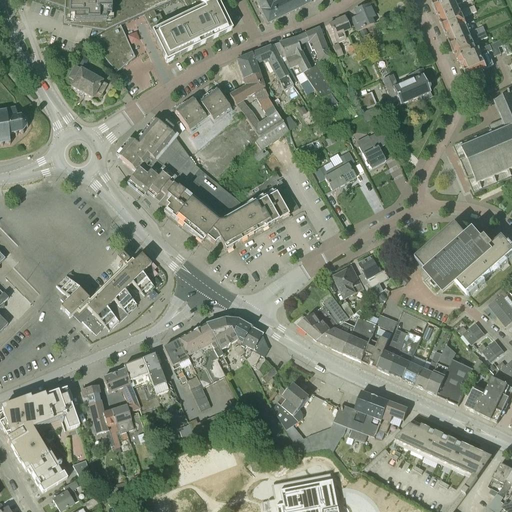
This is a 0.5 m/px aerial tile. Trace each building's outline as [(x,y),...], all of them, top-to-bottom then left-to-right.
[(63,26),(102,33),(89,39),(116,74),(135,59),(121,27),(136,20),(143,17),(166,65),(178,58),(231,32),(216,1),(215,2),(213,0),(34,0),(63,10),(63,26)] [(281,0),(273,4),(270,0),(254,0),(260,12),(267,26),(318,0),(281,0)] [(430,0),(432,3),(431,4),(434,10),(455,0),(430,0)] [(436,15),(437,15),(440,22),(460,13),(461,13),(460,12),(457,6),(470,0),(455,0),(434,10),(436,15)] [(356,33),(364,30),(373,26),(370,20),(374,18),(369,6),(354,12),(356,18),(350,20),(356,33)] [(445,36),(446,36),(466,27),(467,27),(463,18),(477,13),(474,7),(461,13),(460,13),(440,22),(439,22),(445,36)] [(343,34),(349,32),(344,19),(329,25),(337,44),(346,41),(343,34)] [(449,42),(448,43),(450,48),(485,33),(483,28),(469,34),(466,27),(446,36),(449,42)] [(318,30),(304,36),(307,44),(308,46),(309,45),(312,52),(313,51),(319,65),(331,61),(322,39),(318,30)] [(457,61),(458,61),(477,52),(474,45),(488,39),(485,33),(450,48),(453,54),(454,54),(457,61)] [(301,52),(305,51),(302,46),(307,44),(304,36),(295,39),(287,42),(292,54),(293,54),(298,67),(297,67),(301,74),(302,74),(321,101),(330,95),(331,95),(318,66),(310,70),(301,52)] [(463,70),(467,78),(487,70),(494,67),(488,54),(492,52),(495,58),(501,55),(499,49),(503,47),(501,41),(477,52),(458,61),(462,71),(463,70)] [(297,67),(298,67),(293,54),(292,54),(287,42),(271,47),(287,76),(292,85),(296,83),(290,71),(297,67)] [(332,47),(337,59),(343,56),(338,45),(332,47)] [(255,54),(236,61),(243,81),(260,75),(256,66),(259,64),(265,62),(266,61),(276,80),(277,81),(278,81),(284,92),(293,87),(292,85),(287,76),(271,47),(260,51),(257,53),(256,53),(255,54)] [(107,86),(97,80),(75,68),(68,78),(74,82),(71,88),(91,100),(95,94),(101,97),(107,86)] [(393,77),(382,81),(392,105),(397,103),(399,108),(420,99),(422,103),(431,99),(429,95),(429,93),(430,92),(428,86),(426,87),(422,78),(425,77),(422,70),(413,74),(408,76),(410,82),(397,87),(393,77)] [(273,109),(262,91),(265,90),(263,87),(260,75),(243,81),(245,88),(229,97),(233,106),(252,130),(258,139),(254,144),(249,152),(258,163),(268,154),(264,150),(289,134),(273,109)] [(314,92),(307,82),(300,86),(306,96),(313,92),(314,92)] [(127,94),(121,86),(114,91),(121,99),(127,94)] [(212,128),(231,113),(215,92),(199,103),(198,101),(193,104),(191,101),(174,114),(190,136),(208,123),(212,128)] [(371,94),(357,99),(362,111),(376,106),(371,94)] [(511,94),(510,96),(509,94),(508,95),(508,96),(496,101),(496,99),(493,101),(502,121),(488,127),(490,131),(453,147),(473,195),(511,179),(511,181),(511,94)] [(302,108),(296,111),(300,117),(306,114),(303,107),(302,108)] [(377,107),(369,111),(373,120),(381,116),(377,107)] [(22,133),(25,127),(24,121),(18,117),(16,117),(15,109),(0,111),(0,146),(10,146),(8,136),(22,133)] [(172,188),(180,194),(199,171),(195,167),(176,139),(178,137),(171,132),(173,130),(163,122),(160,126),(155,123),(135,146),(131,142),(117,158),(136,174),(132,178),(128,183),(144,196),(148,192),(156,198),(160,193),(164,197),(172,188)] [(370,142),(358,149),(362,156),(366,163),(365,164),(366,165),(367,165),(369,170),(369,169),(384,161),(384,162),(384,161),(378,150),(392,142),(387,129),(368,139),(370,142)] [(309,136),(295,141),(298,149),(312,143),(309,136)] [(332,137),(325,141),(328,147),(335,143),(332,137)] [(303,147),(296,150),(299,157),(306,154),(303,147)] [(342,164),(333,168),(343,186),(355,180),(348,167),(353,164),(348,154),(339,159),(342,164)] [(314,173),(314,174),(319,183),(324,180),(332,193),(343,186),(333,168),(326,172),(323,168),(314,173)] [(388,169),(372,178),(377,188),(394,178),(388,169)] [(248,203),(240,207),(232,199),(199,171),(180,194),(172,188),(164,197),(164,198),(168,202),(164,206),(167,208),(166,209),(167,210),(164,213),(201,244),(200,244),(212,254),(222,249),(224,253),(288,217),(280,204),(271,190),(248,203)] [(263,184),(243,195),(248,203),(271,190),(266,182),(263,184)] [(291,198),(280,204),(287,216),(288,217),(298,210),(291,198)] [(415,262),(430,279),(426,282),(435,293),(440,289),(443,292),(454,282),(485,255),(477,246),(473,241),(470,244),(455,226),(415,262)] [(485,255),(454,282),(466,296),(511,255),(511,251),(511,250),(511,249),(511,248),(509,245),(508,246),(502,240),(492,248),(485,239),(477,246),(485,255)] [(69,320),(74,315),(82,323),(95,337),(108,325),(113,329),(136,306),(131,301),(135,298),(127,289),(129,287),(131,285),(140,294),(149,285),(149,284),(153,280),(149,276),(154,272),(140,258),(132,266),(121,255),(115,261),(120,265),(118,267),(120,270),(118,271),(122,275),(119,278),(114,284),(95,301),(91,305),(75,288),(79,284),(70,274),(55,288),(64,297),(60,301),(64,305),(59,310),(69,320)] [(366,260),(359,263),(360,266),(359,266),(364,275),(367,282),(368,282),(375,278),(378,285),(379,286),(388,280),(384,272),(382,274),(379,268),(377,269),(372,259),(367,262),(366,260)] [(345,301),(363,292),(351,268),(342,273),(343,274),(333,279),(345,301)] [(402,278),(399,281),(405,287),(408,283),(402,278)] [(372,289),(370,285),(369,285),(364,288),(369,296),(371,301),(377,298),(372,289)] [(497,318),(510,308),(504,300),(508,297),(503,291),(498,295),(500,298),(489,307),(497,318)] [(349,320),(345,313),(333,297),(323,305),(340,327),(345,323),(350,320),(350,319),(349,320)] [(347,303),(342,306),(345,313),(349,320),(350,319),(354,316),(347,303)] [(318,344),(335,331),(335,330),(340,327),(325,307),(298,328),(317,344),(318,344)] [(511,310),(510,308),(497,318),(505,328),(511,323),(511,310)] [(376,327),(382,329),(386,319),(380,317),(376,327)] [(382,329),(388,331),(391,321),(386,319),(382,329)] [(354,331),(343,356),(361,364),(368,346),(372,336),(373,336),(376,327),(359,320),(355,328),(355,329),(354,329),(354,331)] [(224,321),(206,327),(217,349),(213,351),(218,362),(216,363),(220,371),(227,367),(223,359),(226,358),(222,351),(236,343),(237,343),(224,321)] [(224,321),(237,343),(236,343),(240,346),(241,346),(250,330),(239,324),(234,322),(224,321)] [(391,321),(388,331),(393,333),(397,323),(391,321)] [(335,331),(318,344),(343,356),(354,331),(354,329),(355,329),(355,328),(345,323),(340,327),(335,330),(335,331)] [(427,324),(424,333),(427,334),(428,332),(434,335),(437,328),(427,324)] [(462,337),(471,347),(484,337),(475,326),(467,333),(463,328),(458,333),(462,338),(462,337)] [(206,327),(178,342),(190,366),(196,376),(195,377),(196,378),(199,386),(200,386),(202,390),(224,379),(220,371),(216,363),(218,362),(213,351),(217,349),(206,327)] [(241,346),(240,346),(239,348),(240,348),(243,355),(242,356),(245,361),(250,370),(255,366),(260,357),(264,359),(269,351),(267,350),(261,346),(263,342),(262,339),(261,338),(261,336),(250,330),(241,346)] [(394,350),(398,342),(402,333),(396,330),(389,348),(394,350)] [(406,338),(404,342),(400,353),(390,377),(403,383),(410,365),(412,359),(416,351),(421,339),(408,333),(407,335),(406,338)] [(394,350),(400,353),(404,342),(406,338),(407,335),(402,333),(398,342),(394,350)] [(372,369),(377,371),(387,348),(389,343),(373,336),(372,336),(368,346),(361,364),(363,365),(364,363),(373,367),(372,369)] [(178,342),(169,347),(179,366),(188,362),(178,342)] [(482,354),(491,365),(503,354),(495,343),(487,350),(483,345),(477,350),(481,355),(482,354)] [(442,356),(428,394),(458,408),(463,396),(462,395),(468,383),(473,371),(472,371),(453,362),(456,355),(446,346),(442,356)] [(169,347),(162,350),(167,359),(172,368),(171,368),(173,371),(179,368),(180,368),(179,366),(169,347)] [(387,348),(377,371),(390,377),(400,353),(394,350),(389,348),(387,348)] [(423,371),(416,389),(428,394),(435,375),(442,356),(435,353),(431,363),(432,363),(431,364),(428,373),(423,371)] [(154,356),(142,361),(153,390),(155,397),(159,405),(161,404),(164,412),(179,407),(173,392),(170,383),(165,385),(154,356)] [(478,360),(472,371),(473,371),(479,375),(484,365),(478,360)] [(123,368),(124,371),(131,391),(131,392),(139,410),(140,410),(142,415),(160,408),(159,405),(155,397),(153,390),(142,361),(123,368)] [(511,380),(511,362),(506,368),(502,363),(496,368),(500,373),(502,371),(510,382),(511,380)] [(403,383),(416,389),(423,371),(410,365),(403,383)] [(272,370),(261,379),(265,383),(276,375),(277,374),(274,369),(272,370)] [(139,410),(131,392),(131,391),(124,371),(102,380),(108,395),(120,390),(128,407),(126,407),(129,414),(139,410)] [(196,378),(187,382),(190,390),(199,386),(196,378)] [(484,396),(475,415),(497,425),(511,393),(511,389),(492,380),(484,396)] [(468,383),(462,395),(463,396),(470,398),(464,409),(475,415),(484,396),(474,391),(476,387),(468,383)] [(190,391),(192,396),(202,391),(202,390),(200,386),(190,391)] [(293,386),(273,411),(286,432),(292,428),(293,427),(300,423),(302,420),(303,418),(302,415),(300,411),(309,399),(293,386)] [(202,391),(192,396),(195,402),(205,397),(202,391)] [(42,495),(67,480),(63,473),(61,474),(57,469),(58,468),(48,453),(46,454),(32,430),(63,419),(67,432),(79,428),(70,404),(72,404),(72,402),(68,392),(58,396),(57,393),(30,403),(29,400),(1,410),(2,413),(0,414),(0,428),(2,431),(7,428),(10,439),(5,441),(9,447),(10,446),(25,472),(28,470),(42,495)] [(354,412),(373,419),(381,422),(388,403),(362,393),(354,412)] [(84,406),(88,405),(100,403),(98,396),(83,400),(84,406)] [(205,397),(195,402),(197,408),(207,403),(205,397)] [(105,450),(113,448),(103,415),(100,403),(88,405),(96,436),(100,435),(105,450)] [(207,403),(197,408),(200,414),(210,409),(207,403)] [(386,435),(392,419),(403,423),(408,411),(388,403),(381,422),(378,429),(377,431),(386,435)] [(126,433),(133,431),(129,414),(126,407),(110,413),(115,427),(117,427),(119,432),(120,436),(120,435),(120,436),(126,435),(126,433)] [(354,412),(348,409),(341,407),(333,423),(348,429),(351,430),(352,431),(367,436),(374,439),(377,431),(378,429),(371,426),(373,419),(354,412)] [(115,433),(119,432),(117,427),(115,427),(110,413),(103,415),(113,448),(114,450),(120,449),(115,433)] [(220,415),(214,418),(219,428),(224,426),(220,415)] [(214,418),(208,420),(213,431),(219,428),(214,418)] [(208,420),(203,422),(207,433),(213,431),(208,420)] [(196,421),(188,424),(194,438),(201,435),(197,424),(196,421)] [(203,422),(197,424),(201,435),(207,433),(203,422)] [(396,439),(395,442),(400,444),(466,475),(473,478),(471,480),(461,494),(462,494),(448,511),(454,511),(466,497),(490,462),(492,460),(492,459),(477,452),(413,423),(396,439)] [(365,444),(367,436),(352,431),(349,439),(354,440),(365,444)] [(388,454),(386,451),(385,451),(363,471),(366,474),(388,454)] [(71,466),(78,478),(88,471),(85,462),(71,466)] [(501,484),(504,486),(511,476),(511,470),(500,465),(496,474),(495,474),(492,480),(501,484)] [(422,476),(423,472),(424,472),(415,467),(415,468),(413,471),(422,476)] [(152,473),(145,475),(147,482),(153,479),(152,473)] [(134,483),(135,486),(141,484),(139,476),(133,478),(134,483)] [(498,494),(497,495),(503,499),(511,486),(511,476),(504,486),(498,494)] [(320,481),(278,490),(279,497),(272,498),(274,508),(272,509),(272,511),(336,511),(334,502),(330,482),(320,484),(320,481)] [(58,511),(62,511),(68,509),(79,502),(73,492),(79,488),(75,482),(63,489),(66,494),(52,502),(58,511)] [(441,482),(440,482),(439,485),(447,490),(449,487),(441,482)] [(116,486),(118,493),(126,491),(124,484),(116,486)] [(498,494),(491,490),(488,495),(495,498),(497,495),(498,494)] [(97,497),(82,506),(85,511),(86,511),(101,503),(97,497)] [(485,511),(484,511),(492,511),(490,510),(496,501),(494,500),(487,508),(485,511)] [(502,509),(505,511),(511,511),(511,501),(509,505),(506,503),(505,502),(501,508),(502,509)]
